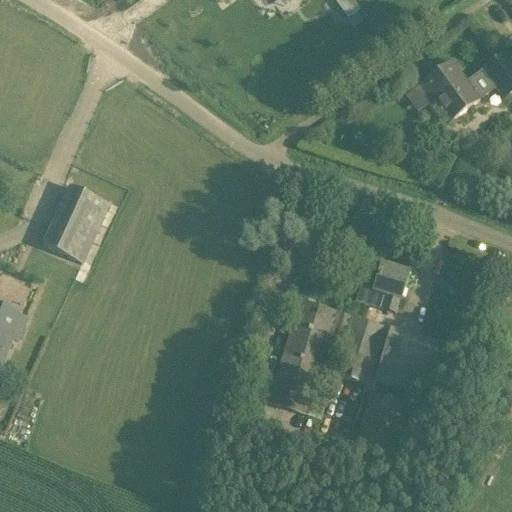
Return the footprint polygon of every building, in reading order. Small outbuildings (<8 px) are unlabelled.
[(348,0),(331,0),(347,21),(358,13),(348,0)] [(511,65),(504,55),(465,84),(451,65),(422,87),(449,124),(479,102),(494,91),(502,103),(511,95),(511,65)] [(505,146),(511,140),(511,128),(505,119),(491,129),(505,146)] [(47,249),(88,264),(111,202),(70,187),(47,249)] [(394,314),(399,300),(400,300),(407,275),(381,267),(368,264),(356,303),(364,305),(394,314)] [(367,388),(382,341),(385,330),(299,303),(268,405),(305,418),(318,422),(324,405),(310,401),(325,354),(338,357),(332,377),(367,388)] [(17,343),(27,320),(0,309),(0,371),(13,341),(17,343)] [(419,354),(412,375),(438,383),(449,345),(396,329),(391,345),(419,354)] [(370,396),(352,454),(392,466),(410,408),(370,396)]
